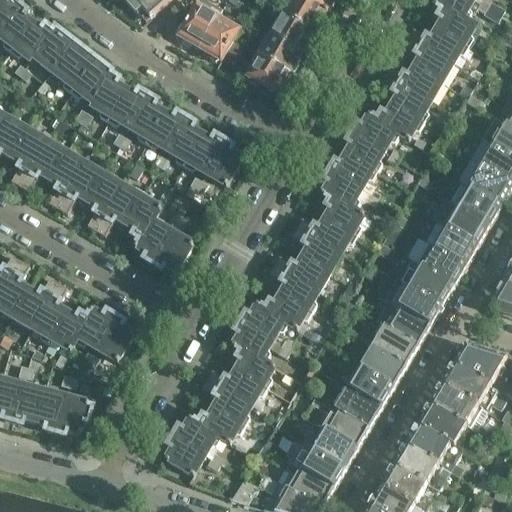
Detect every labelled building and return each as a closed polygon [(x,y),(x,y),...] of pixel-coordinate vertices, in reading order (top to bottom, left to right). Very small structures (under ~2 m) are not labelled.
[(0,0),(0,35),(21,10),(12,3),(9,7),(0,0)] [(123,0),(147,26),(176,0),(123,0)] [(232,0),(229,6),(237,11),(242,0),(232,0)] [(284,0),(290,3),(282,16),(315,36),(316,34),(319,35),(324,28),(322,25),(327,16),(328,17),(328,16),(300,0),(284,0)] [(300,0),(328,16),(335,4),(333,0),(332,0),(300,0)] [(477,6),(466,0),(439,0),(435,8),(438,10),(443,13),(444,12),(466,24),(471,16),(475,18),(476,17),(497,28),(501,20),(477,6)] [(466,0),(477,6),(501,20),(505,13),(490,4),(490,6),(480,0),(466,0)] [(258,2),(252,13),(260,17),(266,6),(258,2)] [(198,6),(180,35),(182,36),(180,40),(183,41),(182,45),(189,49),(192,47),(201,52),(221,19),(198,6)] [(25,20),(29,16),(21,10),(0,36),(0,44),(13,55),(35,27),(25,20)] [(443,23),(437,33),(470,52),(475,44),(473,42),(477,35),(486,40),(489,36),(474,28),(466,24),(444,12),(443,13),(439,20),(443,23)] [(282,16),(270,37),(303,57),(304,55),(308,55),(312,49),(310,45),(315,36),(282,16)] [(221,19),(201,52),(210,57),(209,61),(216,65),(219,63),(222,64),(224,61),(225,62),(243,33),(221,19)] [(511,26),(502,44),(511,49),(511,26)] [(55,36),(47,30),(44,34),(35,27),(13,55),(30,68),(55,36)] [(51,77),(75,47),(57,33),(55,36),(55,37),(52,41),(34,64),(40,68),(51,77)] [(414,33),(409,42),(456,70),(462,61),(465,61),(470,52),(437,33),(432,43),(414,33)] [(296,75),(299,69),(298,66),(303,57),(270,37),(257,58),(292,78),(292,77),(291,77),(292,75),(296,75)] [(456,70),(409,42),(404,51),(421,61),(415,71),(445,89),(456,70)] [(495,55),(504,61),(511,49),(502,44),(495,55)] [(72,94),(96,63),(75,47),(51,77),(60,85),(72,94)] [(242,52),(235,48),(226,62),(233,67),(242,52)] [(277,94),(283,95),(292,78),(257,58),(255,61),(258,62),(256,66),(257,67),(249,81),(251,82),(251,85),(258,89),(261,87),(276,97),(277,94)] [(96,63),(72,94),(92,110),(111,79),(112,78),(113,76),(96,63)] [(16,76),(21,80),(27,72),(22,68),(16,76)] [(392,71),(386,80),(433,109),(445,89),(415,71),(409,81),(402,77),(392,71)] [(471,73),(469,77),(478,82),(482,76),(475,71),(471,73)] [(27,84),(33,77),(27,72),(21,80),(27,84)] [(492,82),(483,77),(479,84),(488,89),(492,82)] [(111,79),(92,110),(91,112),(110,124),(128,94),(118,88),(120,83),(112,78),(111,79)] [(433,109),(386,80),(381,88),(398,99),(393,109),(423,127),(433,109)] [(50,88),(45,84),(38,94),(43,98),(50,88)] [(461,97),(468,101),(472,95),(466,91),(461,97)] [(128,94),(110,124),(129,135),(150,101),(141,95),(138,100),(128,94)] [(481,114),(486,107),(470,98),(466,105),(481,114)] [(166,116),(156,110),(158,106),(150,101),(129,135),(148,146),(166,116)] [(509,122),(505,128),(511,132),(511,103),(510,102),(501,117),(509,122)] [(0,161),(4,155),(14,161),(31,132),(19,125),(25,114),(18,109),(12,121),(0,140),(0,161)] [(382,116),(378,123),(377,125),(396,137),(399,139),(409,144),(414,136),(419,136),(424,127),(423,127),(393,109),(387,119),(382,116)] [(0,114),(0,140),(12,121),(0,114)] [(87,118),(81,114),(76,124),(82,127),(87,118)] [(188,123),(179,117),(176,122),(166,116),(148,146),(167,158),(188,123)] [(93,121),(87,118),(82,127),(87,130),(93,121)] [(385,156),(396,137),(377,125),(378,123),(370,118),(369,120),(362,130),(358,128),(353,137),(385,156)] [(461,118),(456,127),(466,133),(471,125),(461,118)] [(56,131),(60,125),(54,121),(49,126),(56,131)] [(204,138),(194,133),(196,128),(188,123),(167,158),(186,169),(204,138)] [(69,128),(61,124),(56,132),(64,137),(69,128)] [(42,138),(31,132),(14,161),(23,167),(13,185),(22,190),(49,143),(56,131),(49,126),(42,138)] [(485,145),(493,149),(492,150),(493,151),(511,161),(511,132),(505,128),(501,135),(493,131),(485,145)] [(126,140),(120,137),(114,146),(120,150),(126,140)] [(348,145),(352,149),(346,159),(377,177),(382,169),(380,165),(385,156),(353,137),(348,145)] [(225,145),(216,140),(214,144),(204,138),(186,169),(205,180),(225,145)] [(442,146),(457,155),(462,147),(447,138),(442,146)] [(132,144),(126,140),(120,150),(126,153),(132,144)] [(413,147),(422,153),(426,146),(417,141),(413,147)] [(68,154),(51,184),(61,190),(60,193),(57,197),(51,208),(60,212),(87,165),(78,160),(85,148),(76,142),(68,154)] [(31,195),(41,178),(51,184),(68,154),(49,143),(22,190),(31,195)] [(225,145),(205,180),(222,190),(224,188),(228,190),(242,165),(244,162),(232,155),(234,150),(225,145)] [(438,154),(453,163),(457,155),(442,146),(438,154)] [(475,165),(482,170),(511,187),(511,161),(493,151),(492,150),(486,147),(475,165)] [(395,152),(390,160),(398,164),(402,156),(395,152)] [(159,171),(165,161),(157,157),(152,166),(159,171)] [(346,159),(340,169),(336,166),(330,175),(363,194),(368,185),(373,185),(377,177),(346,159)] [(390,160),(387,165),(395,169),(398,164),(390,160)] [(172,165),(165,161),(159,171),(167,175),(172,165)] [(87,165),(60,212),(69,218),(79,200),(89,206),(107,177),(87,165)] [(475,165),(462,185),(468,188),(504,209),(511,195),(511,187),(482,170),(475,165)] [(146,172),(138,167),(134,174),(142,179),(146,172)] [(365,195),(330,175),(325,183),(330,186),(323,198),(332,203),(333,201),(356,214),(360,207),(367,204),(377,210),(380,204),(365,195)] [(107,177),(89,206),(100,212),(89,229),(98,235),(126,187),(107,177)] [(434,186),(423,179),(419,186),(430,193),(434,186)] [(195,195),(201,185),(193,181),(188,190),(188,191),(195,195)] [(203,199),(208,190),(201,185),(195,195),(203,199)] [(145,199),(127,228),(138,234),(135,239),(140,242),(142,243),(144,244),(161,215),(159,214),(174,190),(167,186),(156,203),(154,202),(146,197),(145,199)] [(126,187),(98,235),(106,240),(117,222),(127,228),(145,199),(146,197),(137,192),(135,193),(126,187)] [(461,193),(452,206),(492,230),(504,209),(468,188),(464,195),(461,193)] [(369,230),(379,235),(382,229),(356,214),(333,201),(332,203),(328,209),(333,212),(327,222),(358,242),(363,234),(369,230)] [(186,213),(195,218),(202,208),(192,202),(186,213)] [(479,250),(492,230),(452,206),(439,227),(479,250)] [(170,227),(176,230),(182,221),(186,213),(180,209),(170,227)] [(144,244),(142,243),(137,251),(148,258),(146,263),(155,268),(175,234),(159,224),(163,217),(161,215),(144,244)] [(395,228),(402,232),(405,234),(409,228),(407,223),(400,219),(395,228)] [(176,230),(182,234),(188,225),(182,221),(176,230)] [(327,222),(321,233),(304,222),(298,231),(345,259),(350,251),(353,251),(358,242),(327,222)] [(424,245),(435,252),(467,270),(479,250),(439,227),(437,225),(424,245)] [(383,247),(391,251),(402,232),(394,228),(383,247)] [(345,259),(298,231),(292,240),(303,246),(310,251),(304,260),(334,278),(345,259)] [(175,234),(155,268),(164,273),(166,269),(179,276),(195,248),(192,246),(193,244),(175,234)] [(421,269),(424,271),(427,273),(455,290),(467,270),(435,252),(424,245),(413,264),(421,269)] [(378,256),(390,264),(396,254),(383,247),(378,256)] [(0,274),(0,303),(23,265),(14,259),(4,277),(0,274)] [(281,260),(276,269),(323,297),(334,278),(304,260),(298,270),(281,260)] [(23,265),(0,303),(0,316),(13,324),(32,293),(22,287),(32,270),(23,265)] [(364,280),(372,284),(379,271),(371,267),(364,280)] [(323,297),(276,269),(270,278),(288,288),(282,298),(312,316),(314,317),(319,308),(317,306),(323,297)] [(402,285),(415,293),(444,310),(455,290),(427,273),(421,269),(417,276),(410,272),(402,285)] [(61,287),(52,282),(42,299),(32,293),(13,324),(33,335),(61,287)] [(388,304),(403,313),(432,330),(444,310),(415,293),(402,285),(398,292),(393,289),(385,302),(388,304)] [(511,290),(505,286),(491,309),(493,315),(511,321),(511,290)] [(60,310),(70,293),(61,287),(33,335),(51,347),(69,316),(60,310)] [(343,295),(337,306),(344,310),(350,299),(343,295)] [(349,306),(355,310),(362,300),(355,296),(349,306)] [(268,312),(266,314),(269,316),(290,328),(296,332),(311,342),(314,337),(306,333),(308,329),(305,327),(308,327),(314,317),(312,316),(282,298),(276,308),(271,306),(268,312)] [(377,323),(391,333),(420,350),(432,330),(403,313),(388,304),(377,323)] [(247,317),(242,326),(276,346),(280,340),(281,338),(284,338),(290,328),(269,316),(266,314),(268,312),(259,307),(252,320),(247,317)] [(89,325),(72,352),(74,353),(75,354),(80,346),(91,352),(96,356),(118,321),(109,316),(106,320),(94,313),(89,321),(91,322),(89,325)] [(69,316),(51,347),(68,356),(69,355),(72,352),(89,325),(91,322),(89,321),(82,317),(80,322),(69,316)] [(118,321),(96,356),(102,359),(113,366),(115,363),(119,366),(121,363),(136,338),(124,331),(126,326),(118,321)] [(346,321),(340,329),(351,336),(357,328),(346,321)] [(241,338),(234,350),(242,355),(244,353),(267,366),(268,364),(271,359),(270,358),(272,353),(287,362),(291,355),(282,350),(276,346),(242,326),(237,335),(241,338)] [(369,348),(373,350),(408,371),(420,350),(391,333),(386,329),(382,328),(369,348)] [(340,329),(335,338),(345,345),(351,336),(340,329)] [(321,340),(315,336),(314,337),(311,342),(317,345),(321,340)] [(0,350),(7,354),(12,344),(5,340),(0,348),(0,350)] [(294,349),(286,344),(282,350),(291,355),(294,349)] [(357,368),(361,371),(396,391),(408,371),(373,350),(369,348),(357,368)] [(465,353),(456,368),(492,390),(511,401),(511,387),(498,379),(506,367),(508,362),(471,350),(471,349),(464,352),(465,353)] [(243,364),(237,374),(269,393),(274,385),(272,383),(274,380),(277,375),(272,372),(273,370),(267,366),(244,353),(242,355),(238,361),(243,364)] [(42,358),(34,354),(31,361),(38,364),(42,358)] [(89,368),(94,360),(88,356),(83,364),(82,365),(88,369),(89,368)] [(66,363),(58,359),(53,369),(60,373),(66,363)] [(95,371),(100,363),(94,360),(89,368),(88,369),(94,372),(95,371)] [(318,361),(312,369),(323,376),(328,368),(318,361)] [(345,390),(349,391),(383,412),(396,391),(361,371),(357,368),(345,390)] [(456,368),(443,389),(479,410),(485,401),(487,403),(492,394),(490,393),(492,390),(456,368)] [(5,380),(0,398),(0,416),(6,418),(5,424),(15,426),(25,387),(26,382),(29,371),(22,369),(19,379),(13,382),(5,380)] [(29,371),(26,382),(33,384),(36,373),(29,371)] [(319,376),(311,371),(300,390),(308,395),(319,376)] [(231,384),(214,374),(208,383),(256,411),(261,403),(263,403),(269,393),(237,374),(231,384)] [(294,383),(284,377),(280,383),(291,389),(294,383)] [(73,382),(66,380),(63,391),(70,393),(73,382)] [(81,384),(73,382),(70,393),(77,395),(81,384)] [(203,392),(221,402),(215,412),(245,430),(250,423),(249,421),(252,416),(256,411),(208,383),(203,392)] [(25,387),(15,426),(25,429),(26,424),(38,427),(48,391),(37,388),(36,390),(25,387)] [(443,389),(431,409),(467,430),(476,435),(480,428),(474,424),(482,412),(479,410),(443,389)] [(332,409),(337,412),(336,413),(371,433),(383,412),(349,391),(345,390),(332,409)] [(58,437),(68,399),(56,395),(56,393),(48,391),(38,427),(49,430),(47,435),(58,437)] [(113,401),(115,394),(106,392),(104,399),(113,401)] [(88,404),(68,399),(58,437),(67,440),(69,435),(82,438),(86,426),(90,427),(94,412),(90,411),(91,407),(87,406),(88,404)] [(326,417),(319,429),(359,453),(371,433),(336,413),(337,412),(317,401),(312,409),(326,417)] [(431,409),(419,429),(455,450),(467,430),(431,409)] [(215,412),(209,422),(204,419),(200,426),(199,428),(228,446),(231,447),(235,440),(240,440),(245,430),(215,412)] [(500,423),(510,429),(511,424),(511,417),(506,414),(500,423)] [(175,439),(210,461),(212,463),(221,468),(224,463),(216,457),(217,452),(221,445),(227,449),(228,446),(199,428),(200,426),(192,421),(185,433),(180,431),(175,439)] [(280,432),(286,423),(283,421),(277,430),(280,432)] [(315,437),(307,449),(347,473),(359,453),(319,429),(306,421),(301,429),(315,437)] [(419,429),(407,450),(441,469),(460,480),(463,474),(456,470),(464,455),(455,450),(419,429)] [(503,429),(498,439),(506,442),(511,433),(503,429)] [(210,461),(175,439),(169,448),(174,451),(167,464),(195,480),(197,476),(200,477),(210,461)] [(303,457),(295,469),(336,493),(347,473),(307,449),(307,450),(296,443),(292,448),(293,451),(303,457)] [(460,452),(482,465),(486,458),(464,445),(460,452)] [(246,451),(238,446),(235,451),(243,456),(246,451)] [(272,455),(264,450),(256,465),(263,469),(272,455)] [(407,450),(395,470),(429,489),(440,495),(452,475),(441,469),(407,450)] [(478,481),(487,484),(509,491),(511,480),(511,458),(494,453),(478,481)] [(217,474),(221,468),(212,463),(209,468),(217,474)] [(291,477),(284,489),(321,511),(324,511),(336,493),(295,469),(292,466),(286,475),(291,477)] [(395,470),(383,491),(418,511),(420,511),(429,511),(440,495),(429,489),(395,470)] [(321,511),(284,489),(267,479),(262,488),(264,494),(273,499),(268,507),(256,500),(261,491),(245,484),(232,505),(257,511),(321,511)] [(383,491),(371,510),(374,511),(416,511),(418,511),(383,491)] [(463,500),(453,494),(449,501),(459,507),(463,500)] [(482,498),(479,507),(490,510),(493,502),(482,498)]
